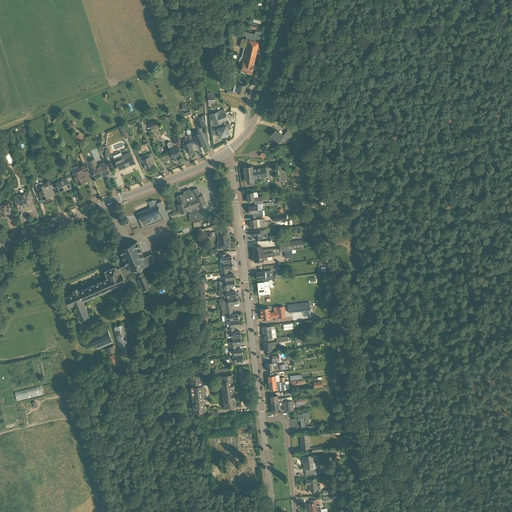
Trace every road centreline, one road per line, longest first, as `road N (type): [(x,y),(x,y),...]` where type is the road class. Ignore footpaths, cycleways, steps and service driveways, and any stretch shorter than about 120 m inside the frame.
road 1 (residential): [(262,420),(227,152)]
road 2 (tertiary): [(0,248),(227,152)]
road 3 (tertiary): [(249,129),(296,0)]
road 4 (unclassified): [(249,129),(275,0)]
